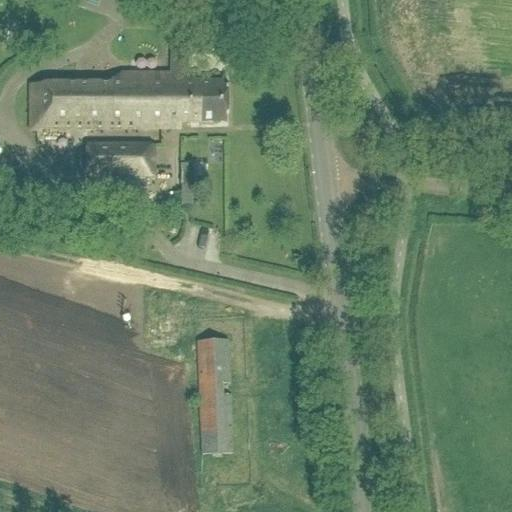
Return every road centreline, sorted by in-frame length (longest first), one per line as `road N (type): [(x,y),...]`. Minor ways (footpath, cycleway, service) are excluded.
road 1 (secondary): [(365,511),(325,181)]
road 2 (unclassified): [(511,191),(325,181)]
road 3 (secondary): [(325,181),(302,0)]
